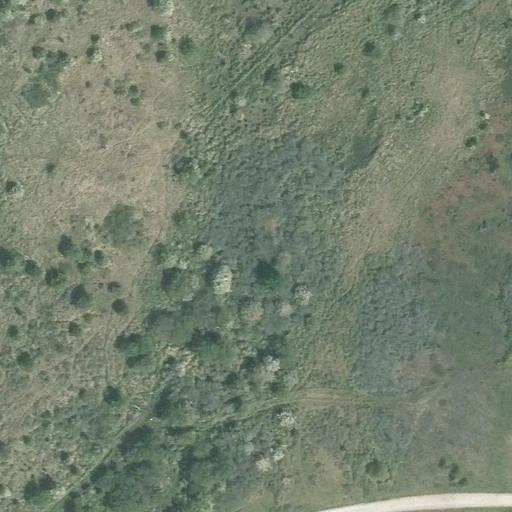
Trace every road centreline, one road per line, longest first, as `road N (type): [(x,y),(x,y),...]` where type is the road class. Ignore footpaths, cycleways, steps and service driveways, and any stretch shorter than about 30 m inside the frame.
road 1 (unknown): [(53,511),(139,429),(208,427),(306,399),(415,409),(462,379),(511,380)]
road 2 (track): [(511,490),(328,511)]
